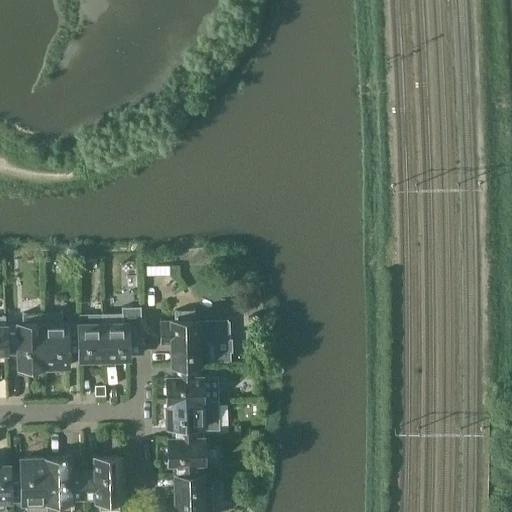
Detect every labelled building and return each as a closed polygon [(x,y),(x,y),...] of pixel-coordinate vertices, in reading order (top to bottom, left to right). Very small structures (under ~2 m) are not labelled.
[(172,364),(200,364),(200,361),(210,361),(209,341),(199,341),(199,319),(195,319),(195,309),(174,310),(175,320),(171,320),(171,322),(161,322),(162,342),(172,342),(172,364)] [(5,325),(6,352),(18,352),(19,367),(43,366),(42,312),(22,313),(22,323),(18,323),(18,325),(5,325)] [(68,351),(79,351),(80,351),(79,323),(67,324),(67,322),(62,322),(62,312),(42,312),(43,366),(68,366),(68,351)] [(103,313),(104,359),(129,358),(129,352),(142,351),(141,324),(128,325),(128,322),(123,322),(123,312),(103,313)] [(79,313),(79,323),(80,351),(79,351),(79,359),(104,359),(103,313),(79,313)] [(167,401),(203,401),(213,400),(212,375),(200,376),(200,364),(172,364),(173,376),(166,377),(167,401)] [(95,395),(105,395),(105,385),(95,385),(95,395)] [(201,438),(201,437),(201,425),(203,425),(203,401),(167,401),(168,426),(174,426),(174,437),(174,438),(201,438)] [(204,437),(201,437),(201,438),(174,438),(174,437),(168,438),(168,463),(175,463),(175,475),(202,474),(202,462),(204,462),(204,437)] [(95,471),(83,471),(84,498),(96,498),(96,500),(99,500),(99,510),(120,509),(119,500),(123,499),(122,456),(95,456),(95,471)] [(47,501),(46,457),(21,458),(18,473),(10,473),(9,473),(10,500),(22,500),(22,502),(27,502),(27,511),(48,511),(48,501),(47,501)] [(71,457),(46,457),(47,501),(48,501),(72,501),(71,498),(84,498),(83,471),(71,471),(71,457)] [(9,473),(10,473),(10,464),(0,464),(0,510),(6,510),(6,500),(10,500),(9,473)] [(203,496),(202,474),(175,475),(175,497),(165,498),(165,511),(213,511),(213,496),(203,496)]
